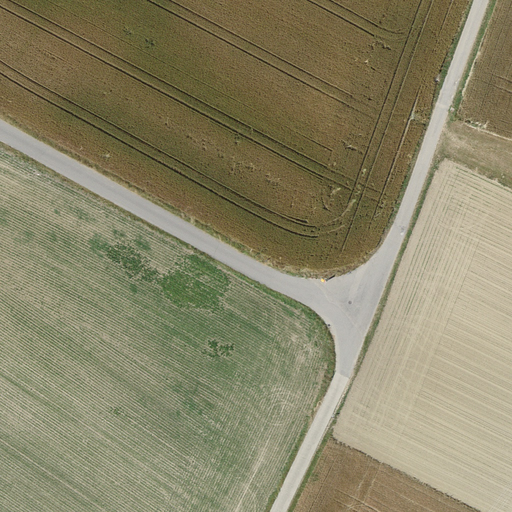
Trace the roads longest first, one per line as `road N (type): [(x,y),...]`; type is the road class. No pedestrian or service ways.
road 1 (unclassified): [(0,129),(279,283),(359,315),(342,379),(280,511)]
road 2 (track): [(359,315),(398,232),(481,0)]
